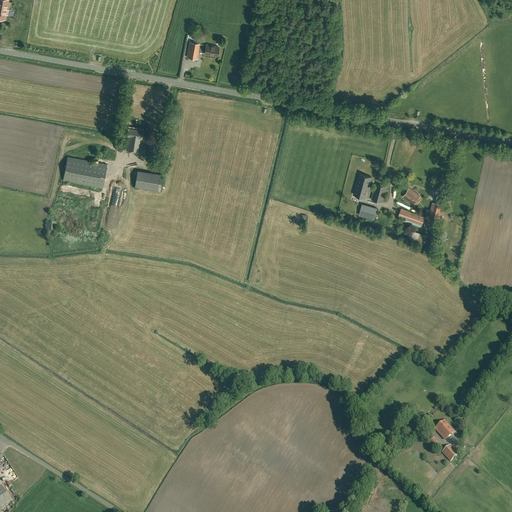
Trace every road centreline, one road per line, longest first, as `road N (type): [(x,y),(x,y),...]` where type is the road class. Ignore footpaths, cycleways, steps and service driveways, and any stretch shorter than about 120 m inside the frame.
road 1 (tertiary): [(511,143),(0,51)]
road 2 (unclassified): [(117,511),(0,437)]
